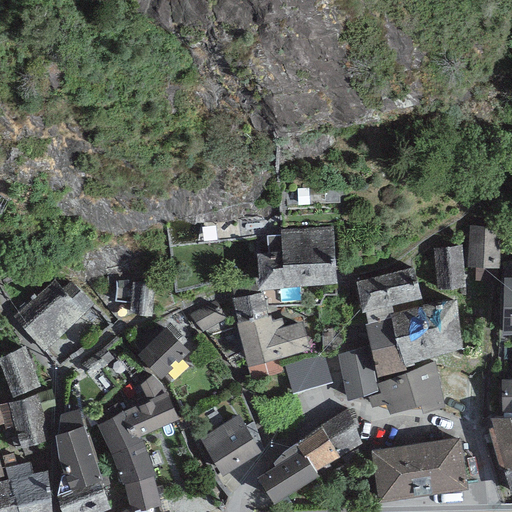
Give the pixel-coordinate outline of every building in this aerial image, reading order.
[(340,186),(285,189),(286,206),(341,203),(340,186)] [(498,228),(469,226),(466,267),(499,269),(502,228),(498,228)] [(336,284),(332,227),(281,230),(281,235),(267,236),(268,253),(256,254),(259,290),(336,284)] [(462,247),(434,248),(436,288),(464,287),(462,247)] [(422,306),(413,268),(354,282),(362,313),(365,313),(367,324),(390,319),(389,314),(422,306)] [(511,278),(503,279),(502,336),(511,336),(511,278)] [(85,316),(83,314),(93,305),(71,280),(61,289),(54,281),(13,317),(43,352),(85,316)] [(129,314),(151,317),(154,285),(132,283),(129,314)] [(238,324),(268,317),(262,293),(232,300),(238,324)] [(463,349),(456,301),(424,305),(422,306),(389,314),(390,319),(405,367),(413,365),(413,363),(463,349)] [(238,324),(236,325),(251,381),(283,373),(279,359),(309,351),(301,323),(284,327),(282,319),(272,322),(270,316),(268,317),(238,324)] [(390,319),(367,324),(364,325),(369,346),(377,379),(406,371),(405,367),(390,319)] [(189,352),(164,328),(136,356),(161,380),(189,352)] [(369,346),(337,355),(347,401),(377,392),(369,346)] [(25,347),(0,357),(0,366),(13,398),(41,386),(25,347)] [(325,354),(284,366),(292,393),(333,382),(325,354)] [(445,408),(435,362),(378,384),(381,394),(368,397),(373,409),(385,405),(389,415),(420,406),(422,415),(445,408)] [(140,436),(179,420),(167,392),(153,375),(136,387),(144,402),(124,412),(135,439),(140,436)] [(511,379),(501,380),(501,419),(511,418),(511,379)] [(51,390),(8,403),(21,449),(50,441),(41,411),(56,407),(51,390)] [(347,408),(321,426),(339,458),(362,444),(347,408)] [(60,416),(57,435),(83,426),(78,409),(60,416)] [(135,439),(124,412),(97,426),(111,455),(122,484),(124,484),(153,477),(154,476),(143,441),(140,436),(135,439)] [(261,452),(238,415),(199,439),(222,476),(261,452)] [(503,473),(511,469),(511,418),(501,419),(490,418),(492,428),(488,430),(500,474),(503,473)] [(57,435),(55,436),(59,462),(63,475),(56,497),(99,481),(101,481),(83,426),(57,435)] [(339,458),(321,426),(296,444),(305,459),(307,457),(316,473),(339,458)] [(461,440),(372,450),(377,502),(466,492),(461,440)] [(305,459),(296,444),(282,454),(272,464),(274,466),(257,478),(274,505),(318,476),(316,473),(307,457),(305,459)] [(51,511),(47,470),(33,474),(29,462),(5,468),(9,481),(18,511),(51,511)] [(511,469),(503,473),(511,499),(511,469)] [(137,511),(160,506),(153,477),(124,484),(131,511),(137,511)] [(0,511),(18,511),(9,481),(0,482),(0,511)] [(56,497),(61,511),(103,511),(110,510),(99,481),(56,497)]
